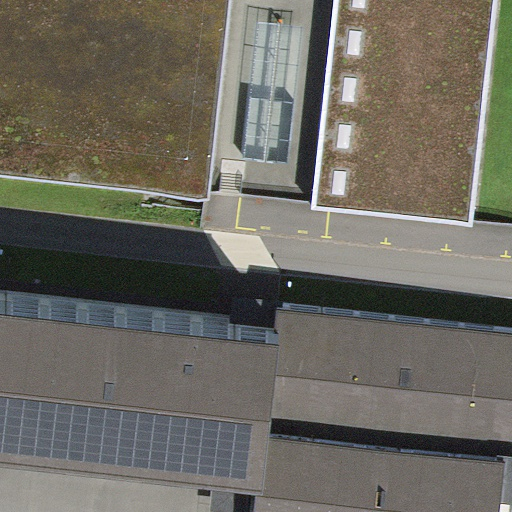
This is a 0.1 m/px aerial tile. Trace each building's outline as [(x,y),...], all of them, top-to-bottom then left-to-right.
[(0,0),(0,164),(200,187),(221,0),(0,0)] [(493,0),(333,0),(311,203),(469,221),(493,0)] [(294,133),(256,129),(253,160),(291,164),(294,133)] [(272,434),(284,313),(0,285),(0,450),(268,477),(272,434)] [(511,457),(511,312),(286,293),(284,313),(272,434),(503,457),(511,457)] [(272,434),(268,477),(264,511),(497,511),(503,457),(272,434)]
